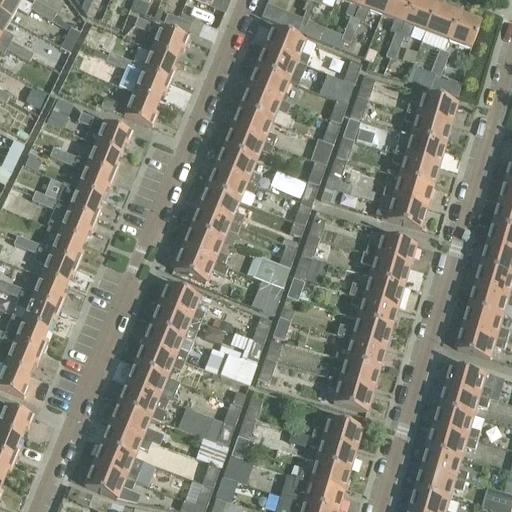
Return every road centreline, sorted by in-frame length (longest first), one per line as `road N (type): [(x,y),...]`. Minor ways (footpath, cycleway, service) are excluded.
road 1 (residential): [(36,511),(247,0)]
road 2 (residential): [(377,511),(511,53)]
